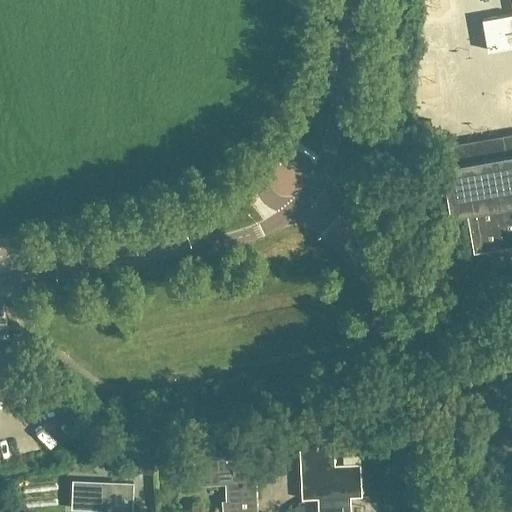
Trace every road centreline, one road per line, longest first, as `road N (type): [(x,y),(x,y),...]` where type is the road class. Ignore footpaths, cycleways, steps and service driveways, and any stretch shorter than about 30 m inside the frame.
road 1 (unclassified): [(431,511),(370,279),(304,203)]
road 2 (tertiary): [(0,284),(226,242),(304,203)]
road 3 (tertiary): [(268,168),(216,211),(0,258)]
road 4 (tertiary): [(304,203),(343,128),(347,36)]
road 5 (tertiary): [(347,36),(268,168)]
